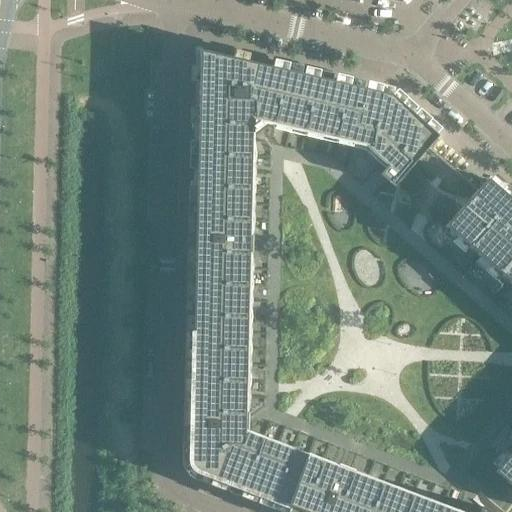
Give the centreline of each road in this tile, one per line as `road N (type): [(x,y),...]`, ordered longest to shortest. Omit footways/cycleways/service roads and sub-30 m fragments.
road 1 (residential): [(223,511),(179,492),(165,471),(172,0)]
road 2 (residential): [(184,0),(409,56)]
road 3 (residential): [(409,56),(511,145)]
